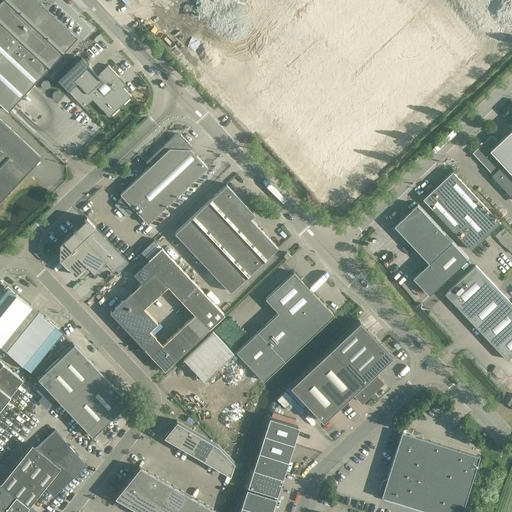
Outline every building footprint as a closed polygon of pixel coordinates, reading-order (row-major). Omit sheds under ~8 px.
[(0,0),(0,103),(8,111),(76,37),(36,0),(0,0)] [(68,90),(84,107),(92,99),(109,116),(131,95),(123,87),(126,84),(108,65),(98,75),(88,65),(73,79),(76,82),(68,90)] [(0,200),(42,157),(0,119),(0,200)] [(511,192),(511,130),(500,142),(493,134),(474,152),(495,174),(511,192)] [(176,134),(146,161),(150,166),(120,194),(123,197),(134,209),(147,223),(208,167),(188,146),(190,144),(182,134),(176,134)] [(453,171),(449,175),(424,198),(473,250),(502,223),(453,171)] [(230,292),(278,247),(250,217),(254,213),(227,184),(175,233),(230,292)] [(121,222),(134,209),(123,197),(109,209),(121,222)] [(469,258),(454,241),(419,204),(396,225),(431,262),(415,277),(431,294),(469,258)] [(120,263),(131,252),(93,210),(81,221),(112,255),(120,263)] [(112,255),(81,221),(70,232),(93,258),(100,266),(112,255)] [(167,226),(164,222),(155,230),(158,234),(167,226)] [(511,252),(511,234),(505,227),(496,235),(511,252)] [(64,250),(81,268),(93,258),(70,232),(66,236),(64,250)] [(158,243),(154,239),(145,247),(149,252),(158,243)] [(151,355),(163,368),(165,370),(224,314),(161,246),(133,272),(141,281),(138,285),(152,300),(168,285),(195,314),(151,355)] [(447,293),(462,309),(492,282),(476,265),(447,293)] [(264,381),(276,369),(334,315),(294,271),(266,298),(279,312),(236,351),(264,381)] [(507,298),(492,282),(462,309),(478,326),(507,298)] [(0,344),(30,370),(62,331),(11,289),(6,289),(0,296),(0,344)] [(130,292),(110,311),(136,338),(134,339),(138,343),(139,342),(145,348),(157,337),(150,330),(158,322),(130,292)] [(511,324),(511,303),(507,298),(478,326),(493,342),(511,324)] [(359,320),(330,348),(371,392),(384,380),(375,371),(392,355),(359,320)] [(511,355),(511,324),(493,342),(509,359),(511,355)] [(183,358),(184,360),(204,380),(233,353),(212,330),(183,358)] [(37,377),(89,432),(92,436),(128,402),(74,343),(37,377)] [(330,348),(305,371),(338,406),(353,392),(361,401),(371,392),(330,348)] [(235,363),(243,371),(232,381),(242,391),(247,386),(251,389),(260,381),(239,359),(235,363)] [(0,407),(23,379),(0,360),(0,407)] [(305,371),(290,385),(323,421),(338,406),(305,371)] [(269,416),(264,434),(292,443),(298,426),(269,416)] [(163,436),(164,436),(178,444),(188,427),(176,420),(163,436)] [(178,444),(190,451),(201,434),(188,427),(178,444)] [(45,486),(53,495),(86,464),(54,429),(35,446),(32,443),(0,482),(0,511),(36,511),(29,506),(45,486)] [(461,511),(479,456),(479,455),(402,431),(387,479),(383,481),(380,490),(382,494),(381,496),(432,511),(461,511)] [(190,451),(203,459),(213,441),(201,434),(190,451)] [(264,434),(258,451),(287,460),(292,443),(264,434)] [(203,459),(215,466),(224,451),(214,442),(213,441),(203,459)] [(234,461),(224,451),(215,466),(229,474),(230,474),(234,461)] [(258,451),(253,468),(282,477),(287,460),(258,451)] [(148,471),(140,466),(139,465),(127,481),(138,488),(148,471)] [(253,468),(247,485),(276,495),(282,477),(253,468)] [(160,478),(148,471),(138,488),(151,495),(160,478)] [(173,485),(160,478),(151,495),(163,502),(173,485)] [(115,496),(115,497),(129,505),(138,488),(127,481),(115,496)] [(185,492),(173,485),(163,502),(176,509),(185,492)] [(129,505),(141,511),(151,495),(138,488),(129,505)] [(247,488),(241,505),(262,511),(270,511),(275,497),(247,488)] [(190,511),(198,499),(185,492),(176,509),(180,511),(190,511)] [(141,511),(157,511),(163,502),(151,495),(141,511)] [(207,511),(210,507),(198,499),(190,511),(207,511)] [(157,511),(174,511),(176,509),(163,502),(157,511)]
